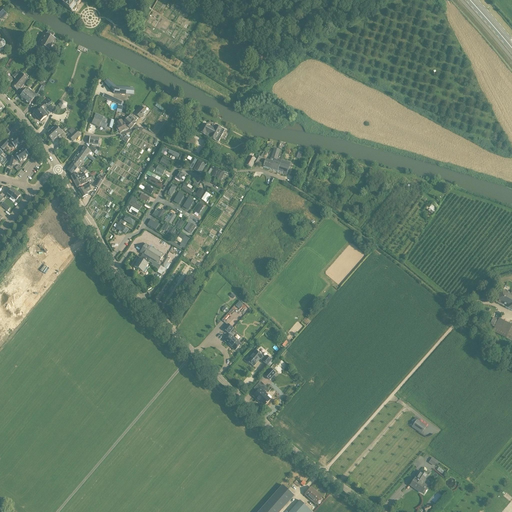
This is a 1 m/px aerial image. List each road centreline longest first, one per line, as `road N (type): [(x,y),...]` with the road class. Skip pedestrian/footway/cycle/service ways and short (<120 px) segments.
road 1 (tertiary): [(378,511),(270,428),(139,297),(58,169)]
road 2 (track): [(511,314),(489,302),(469,308),(323,472)]
road 3 (residential): [(285,181),(233,169),(138,127),(88,135),(58,169)]
road 4 (track): [(279,178),(169,328)]
